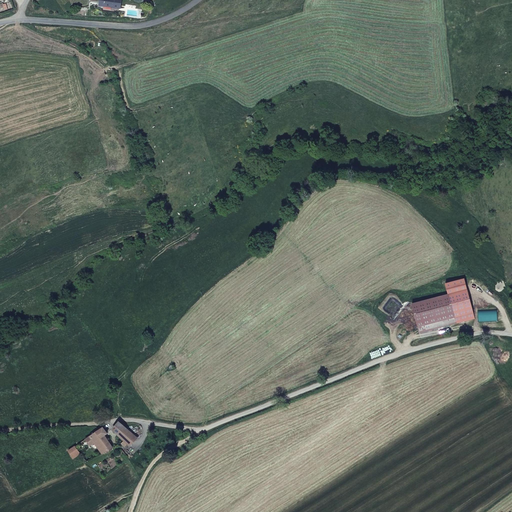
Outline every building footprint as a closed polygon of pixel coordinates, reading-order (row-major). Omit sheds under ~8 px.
[(121,8),(121,0),(97,0),(96,6),(102,6),(110,7),(121,8)] [(409,304),(417,333),(453,323),(446,294),(409,304)] [(136,437),(116,422),(109,430),(128,446),(136,437)] [(111,447),(103,435),(106,432),(101,426),(84,438),(88,444),(92,442),(101,453),(111,447)] [(79,451),(75,445),(67,449),(71,456),(79,451)]
